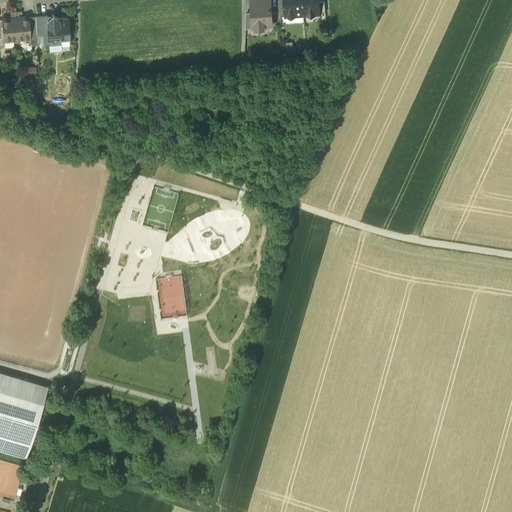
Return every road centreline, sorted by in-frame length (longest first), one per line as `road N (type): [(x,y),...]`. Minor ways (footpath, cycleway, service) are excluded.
road 1 (track): [(511,256),(385,235),(0,102)]
road 2 (track): [(511,23),(412,240)]
road 3 (track): [(49,461),(201,511)]
